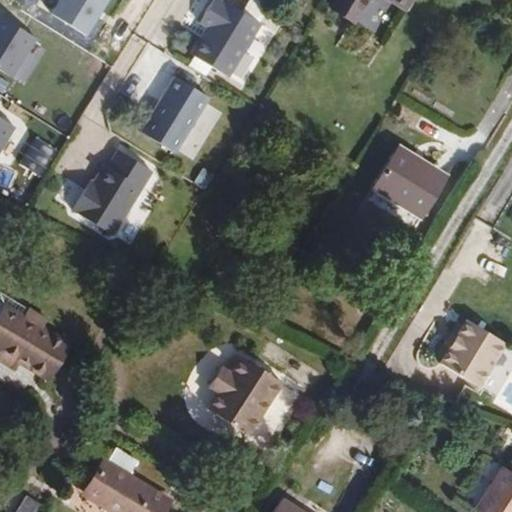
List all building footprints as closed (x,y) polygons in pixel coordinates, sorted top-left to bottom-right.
[(103,0),(53,0),(45,14),(81,36),(103,0)] [(345,0),(336,16),(356,29),(373,0),(345,0)] [(418,0),(380,0),(409,17),(418,0)] [(260,28),(215,1),(199,27),(245,54),(260,28)] [(40,34),(4,12),(0,18),(0,72),(12,80),(40,34)] [(232,76),(245,54),(204,30),(188,58),(229,81),(232,76)] [(259,62),(245,54),(232,76),(246,84),(259,62)] [(209,101),(174,80),(141,137),(176,157),(180,152),(207,105),(209,101)] [(220,113),(207,105),(180,152),(193,159),(220,113)] [(0,153),(16,128),(0,118),(0,153)] [(150,172),(118,152),(76,219),(109,239),(150,172)] [(377,196),(425,225),(449,185),(401,157),(377,196)] [(425,225),(377,196),(370,209),(418,237),(425,225)] [(21,324),(26,316),(0,299),(0,315),(2,313),(21,324)] [(2,313),(0,315),(0,358),(43,385),(64,352),(39,336),(45,328),(26,316),(21,324),(2,313)] [(480,393),(505,351),(468,329),(460,343),(454,344),(450,352),(451,357),(443,371),(480,393)] [(205,412),(261,450),(296,398),(239,360),(228,376),(219,370),(206,390),(215,396),(205,412)] [(118,445),(109,460),(133,474),(142,460),(118,445)] [(109,460),(103,456),(92,473),(83,488),(108,504),(110,501),(118,506),(117,509),(122,511),(159,511),(169,497),(109,460)] [(503,511),(511,498),(511,482),(503,477),(480,511),(503,511)] [(43,511),(48,505),(25,490),(10,511),(43,511)] [(511,511),(511,498),(503,511),(511,511)]
